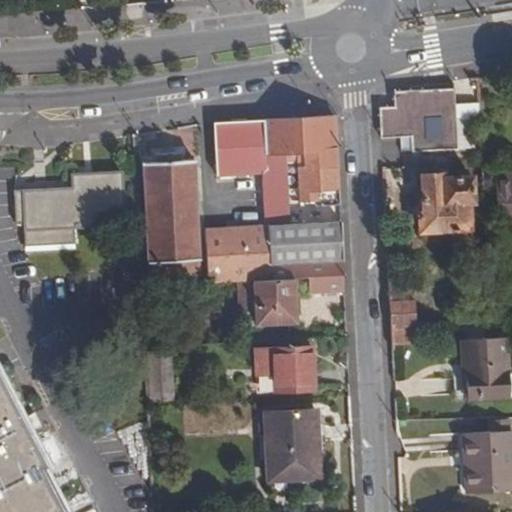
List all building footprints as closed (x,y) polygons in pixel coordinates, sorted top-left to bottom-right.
[(393,93),(393,109),(384,110),(376,110),(378,139),(409,137),(410,152),(456,150),(455,121),(479,120),(478,104),(454,106),(453,90),(393,93)] [(262,122),(271,265),(341,261),(339,223),(287,227),(284,163),(297,162),(298,177),(299,184),(300,203),(316,202),(316,207),(338,206),(337,196),(335,157),(332,118),(297,120),(262,122)] [(205,232),(208,286),(252,283),(272,282),(271,265),(262,122),(237,124),(213,125),(216,179),(261,176),(264,227),(205,232)] [(141,164),(147,280),(198,277),(193,161),(141,164)] [(21,222),(22,249),(70,248),(69,228),(94,227),(93,213),(121,212),(120,172),(69,174),(69,187),(18,189),(12,189),(13,222),(21,222)] [(418,215),(419,234),(471,232),(469,205),(474,205),(472,181),(442,182),(442,177),(421,178),(423,215),(418,215)] [(498,222),(498,234),(511,233),(511,178),(489,179),(491,208),(497,207),(498,222)] [(271,265),(272,282),(291,281),(307,280),(342,278),(341,270),(341,261),(271,265)] [(385,269),(386,277),(403,277),(403,268),(385,269)] [(386,277),(389,333),(407,332),(413,332),(411,307),(405,307),(403,277),(386,277)] [(342,295),(342,278),(307,280),(308,297),(342,295)] [(252,283),(254,326),(286,325),(286,316),(299,315),(297,295),(291,295),(291,281),(272,282),(252,283)] [(511,286),(488,287),(490,320),(511,317),(511,286)] [(389,333),(390,352),(408,351),(407,332),(389,333)] [(451,373),(452,402),(511,398),(511,372),(507,373),(505,339),(460,341),(462,373),(451,373)] [(50,350),(60,369),(75,361),(65,342),(50,350)] [(274,374),(275,392),(312,390),(309,347),(255,350),(256,375),(274,374)] [(149,354),(150,401),(171,400),(170,353),(149,354)] [(0,511),(54,511),(60,509),(0,396),(0,511)] [(266,413),(269,463),(321,460),(318,410),(266,413)] [(488,435),(510,435),(509,420),(487,421),(488,435)] [(466,459),(468,497),(511,494),(511,466),(510,435),(488,435),(461,437),(462,459),(466,459)] [(269,463),(270,481),(322,477),(321,460),(269,463)]
